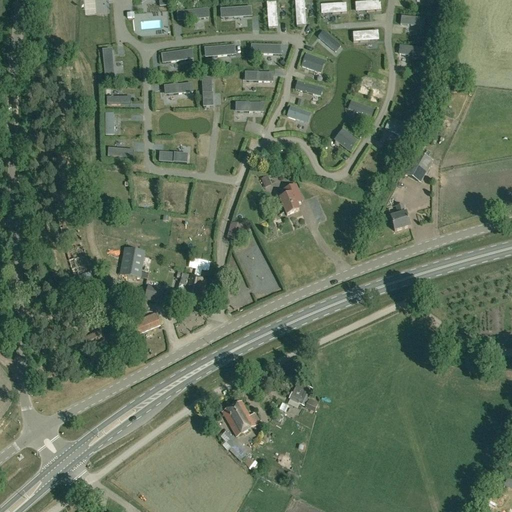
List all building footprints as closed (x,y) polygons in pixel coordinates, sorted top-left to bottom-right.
[(304,1),(295,1),(296,15),(305,15),(304,1)] [(367,12),(367,13),(381,11),(380,2),(366,3),(366,4),(367,12)] [(276,17),(275,3),(266,3),(267,18),(276,17)] [(346,14),(346,5),(331,6),(332,6),(332,14),(332,15),(346,14)] [(224,12),(225,22),(252,19),(251,9),(224,12)] [(176,15),(177,24),(203,22),(203,12),(176,15)] [(96,43),(95,17),(87,18),(88,44),(96,43)] [(401,17),(400,25),(424,28),(425,20),(401,17)] [(323,31),(318,37),(332,50),(338,44),(323,31)] [(353,43),(367,42),(367,34),(367,33),(352,34),(353,43)] [(208,48),(209,58),(235,56),(234,46),(208,48)] [(255,46),(255,55),(281,56),(281,46),(255,46)] [(424,58),(425,50),(407,48),(400,47),(399,55),(407,56),(424,58)] [(162,64),(188,61),(187,51),(161,54),(162,64)] [(324,61),(306,54),(302,67),(320,74),(324,61)] [(112,55),(102,56),(104,82),(114,81),(112,55)] [(247,72),(247,83),(272,83),(272,72),(247,72)] [(398,84),(417,87),(419,79),(399,76),(398,84)] [(363,77),(361,85),(381,90),(383,82),(363,77)] [(202,103),(212,102),(211,78),(200,78),(202,103)] [(295,90),(320,97),(322,88),(297,81),(295,90)] [(166,85),(167,96),(192,93),(191,82),(166,85)] [(402,89),(400,96),(404,97),(403,103),(416,106),(419,93),(402,89)] [(387,100),(388,95),(376,92),(375,97),(387,100)] [(120,98),(108,98),(108,106),(128,106),(128,98),(120,98)] [(370,118),(373,109),(352,101),(349,110),(370,118)] [(238,103),(238,113),(263,113),(263,102),(238,103)] [(287,117),(305,123),(308,112),(290,106),(287,117)] [(104,114),(104,136),(113,136),(113,114),(104,114)] [(445,114),(441,122),(449,125),(453,118),(445,114)] [(385,129),(404,138),(408,131),(388,122),(385,129)] [(349,152),(358,140),(343,129),(335,141),(349,152)] [(123,151),(123,150),(108,149),(107,157),(131,159),(131,151),(123,151)] [(160,151),(159,162),(184,164),(185,153),(160,151)] [(420,183),(432,162),(416,153),(404,174),(420,183)] [(377,166),(371,177),(379,181),(389,163),(372,154),(368,162),(377,166)] [(271,176),(264,177),(265,187),(272,186),(271,176)] [(292,194),(298,192),(295,185),(283,190),(285,196),(279,199),(287,216),(299,211),(292,194)] [(317,218),(324,216),(319,200),(312,202),(317,218)] [(394,232),(410,228),(406,213),(405,213),(403,205),(396,207),(398,215),(390,217),(394,232)] [(79,299),(97,295),(75,212),(57,217),(79,299)] [(229,232),(237,235),(241,225),(233,222),(229,232)] [(195,240),(195,250),(214,250),(214,241),(195,240)] [(188,258),(197,258),(197,245),(188,245),(188,258)] [(147,280),(148,274),(142,273),(145,253),(124,249),(119,275),(147,280)] [(203,309),(205,299),(202,298),(207,280),(182,275),(178,293),(175,292),(173,302),(203,309)] [(147,287),(144,301),(160,304),(163,290),(147,287)] [(127,320),(132,332),(134,337),(160,326),(155,314),(136,323),(134,317),(127,320)] [(88,348),(104,340),(100,332),(84,339),(88,348)] [(289,401),(299,406),(303,408),(312,391),(306,388),(297,384),(292,394),(291,394),(288,400),(289,401)] [(308,401),(305,409),(314,413),(318,405),(308,401)] [(284,402),(281,409),(286,412),(290,405),(284,402)] [(236,438),(255,427),(241,403),(222,413),(236,438)] [(241,464),(250,455),(233,437),(228,442),(232,447),(228,450),(241,464)]
